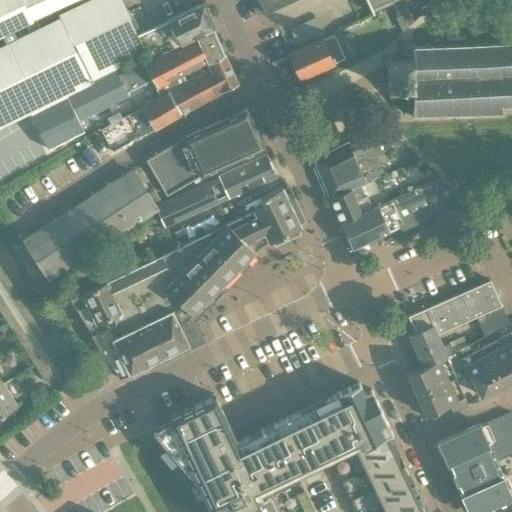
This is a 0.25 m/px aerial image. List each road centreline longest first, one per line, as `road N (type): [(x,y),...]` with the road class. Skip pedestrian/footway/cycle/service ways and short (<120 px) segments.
road 1 (tertiary): [(3,486),(93,413),(351,290)]
road 2 (unclassified): [(19,224),(261,82)]
road 3 (tertiary): [(351,290),(261,82)]
road 4 (residential): [(351,290),(379,287),(485,241),(511,299)]
road 5 (residential): [(378,347),(238,410)]
